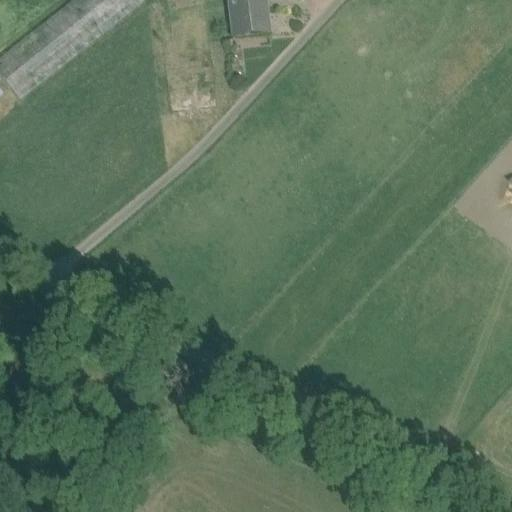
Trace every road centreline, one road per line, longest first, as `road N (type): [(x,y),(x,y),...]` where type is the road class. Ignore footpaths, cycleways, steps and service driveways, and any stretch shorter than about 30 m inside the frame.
road 1 (unclassified): [(55,276),(511,510)]
road 2 (unclassified): [(55,276),(189,162),(346,0)]
